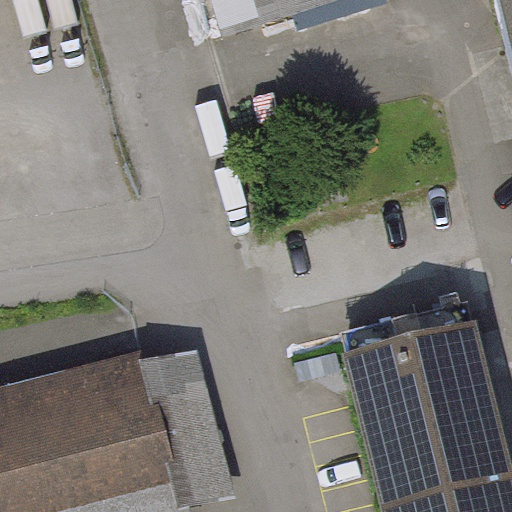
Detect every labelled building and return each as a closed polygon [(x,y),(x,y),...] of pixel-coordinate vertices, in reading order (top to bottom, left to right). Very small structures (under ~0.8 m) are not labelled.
[(213,0),(222,33),(355,0),(213,0)] [(511,0),(494,0),(511,71),(511,0)] [(511,511),(511,491),(470,331),(410,346),(355,361),(394,511),(511,511)] [(340,357),(293,370),(300,394),(347,381),(340,357)] [(157,370),(154,359),(0,398),(0,511),(204,511),(235,504),(198,359),(157,370)]
